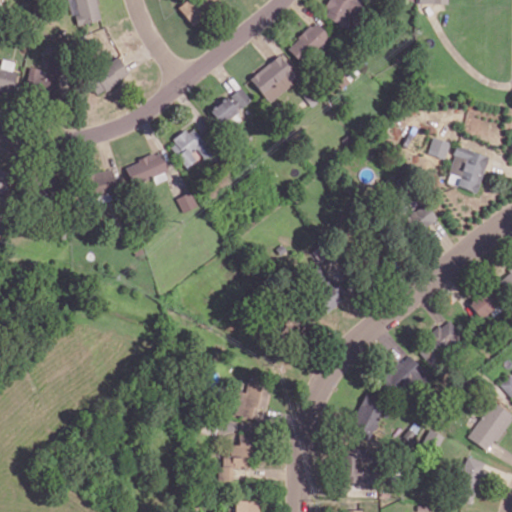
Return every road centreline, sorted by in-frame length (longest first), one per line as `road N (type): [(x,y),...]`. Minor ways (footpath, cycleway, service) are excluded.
road 1 (residential): [(0,129),(63,139),(127,123),(282,0)]
road 2 (residential): [(304,437),(315,400),(350,348),(511,217)]
